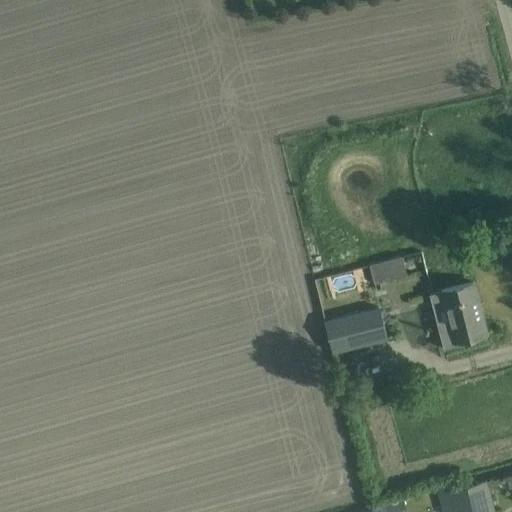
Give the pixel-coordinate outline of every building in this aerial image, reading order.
[(404,256),(370,260),(373,280),(407,275),(404,256)] [(430,293),(432,301),(434,300),(440,325),(439,325),(444,345),(443,345),(444,349),(472,342),(470,337),(484,333),(477,306),(479,305),(473,282),(430,293)] [(338,317),(325,321),(333,352),(336,351),(387,338),(380,311),(379,307),(356,313),(338,317)] [(467,486),(473,511),(494,511),(487,481),(467,486)] [(448,511),(473,511),(467,486),(443,492),(448,511)] [(372,509),(362,511),(407,511),(403,497),(383,502),(371,506),(372,509)]
